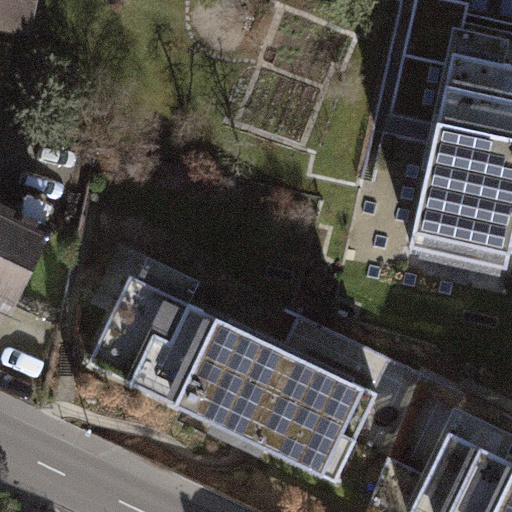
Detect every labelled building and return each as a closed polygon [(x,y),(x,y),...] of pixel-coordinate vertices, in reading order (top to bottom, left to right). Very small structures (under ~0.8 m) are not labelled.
[(36,0),(0,0),(0,22),(30,29),(36,0)] [(511,243),(511,47),(456,35),(412,234),(509,255),(511,243)] [(50,215),(0,192),(0,296),(11,301),(50,215)] [(151,254),(97,360),(274,449),(337,478),(359,430),(381,382),(196,298),(206,279),(151,254)] [(376,497),(411,511),(447,419),(439,416),(422,459),(395,448),(376,497)] [(511,511),(511,447),(453,421),(412,511),(413,511),(511,511)]
